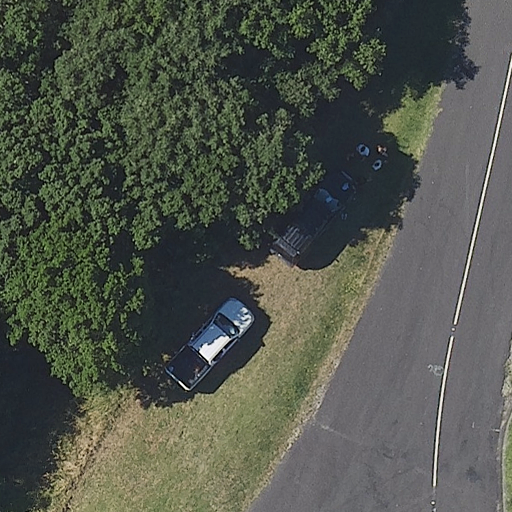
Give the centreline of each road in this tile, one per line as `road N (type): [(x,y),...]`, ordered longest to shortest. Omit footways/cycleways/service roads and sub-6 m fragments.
road 1 (residential): [(511,50),(454,351)]
road 2 (residential): [(434,511),(434,452),(454,351)]
